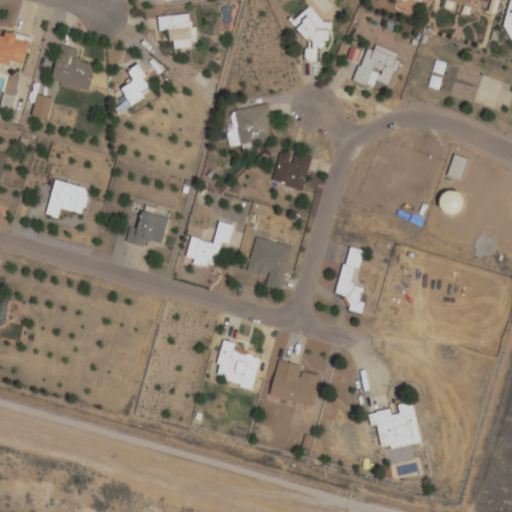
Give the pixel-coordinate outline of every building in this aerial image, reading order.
[(458,0),(486,8),(488,0),(458,0)] [(511,0),(509,0),(499,38),(511,41),(511,0)] [(302,54),(308,60),(333,36),(307,7),(289,23),(310,46),(302,54)] [(190,48),(189,16),(157,17),(157,32),(168,32),(168,48),(190,48)] [(0,36),(0,63),(21,69),(28,39),(2,33),(1,37),(0,36)] [(367,45),(352,82),(368,88),(371,80),(387,87),(400,58),(367,45)] [(94,65),(74,60),(76,50),(58,46),(49,82),(87,92),(94,65)] [(139,93),(149,86),(135,65),(126,71),(132,81),(117,92),(128,108),(142,98),(139,93)] [(45,120),(52,100),(37,95),(30,115),(45,120)] [(270,142),(266,107),(231,111),(235,146),(270,142)] [(309,159),(279,151),(271,184),(301,192),(309,159)] [(468,162),(453,155),(445,175),(459,181),(468,162)] [(60,211),(83,216),(89,191),(53,182),(45,216),(58,219),(60,211)] [(444,219),(440,219),(437,217),(433,215),(431,211),(431,207),(431,203),(433,200),(436,197),(439,195),(443,194),(447,195),(451,197),(453,200),(455,204),(455,208),(454,212),(452,215),(448,218),(444,219)] [(125,244),(142,248),(144,241),(160,245),(167,220),(139,212),(135,231),(129,229),(125,244)] [(233,227),(216,224),(212,244),(190,239),(184,262),(206,267),(207,262),(217,265),(222,245),(228,247),(233,227)] [(246,272),(266,277),(264,287),(280,291),(290,248),(254,240),(246,272)] [(335,296),(349,299),(346,312),(360,315),(365,289),(354,286),(361,251),(346,248),(335,296)] [(214,378),(252,387),(259,354),(221,346),(214,378)] [(278,362),(267,397),(308,408),(318,374),(278,362)] [(420,444),(412,403),(393,407),(393,410),(372,414),(379,451),(420,444)]
